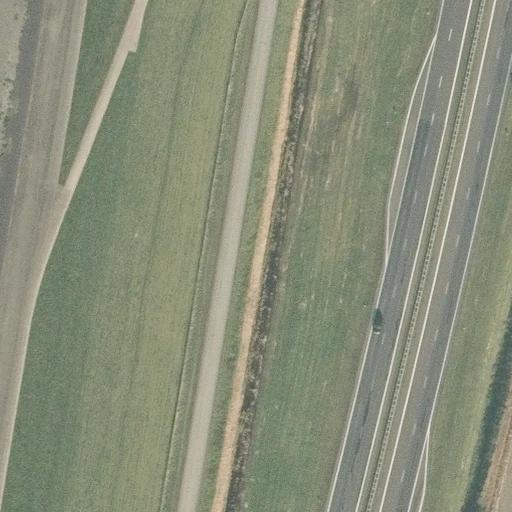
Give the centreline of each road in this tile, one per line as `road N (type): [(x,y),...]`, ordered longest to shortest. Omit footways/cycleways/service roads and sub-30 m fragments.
road 1 (trunk): [(382,511),(503,0)]
road 2 (trunk): [(450,0),(341,511)]
road 3 (unclassified): [(186,511),(268,0)]
